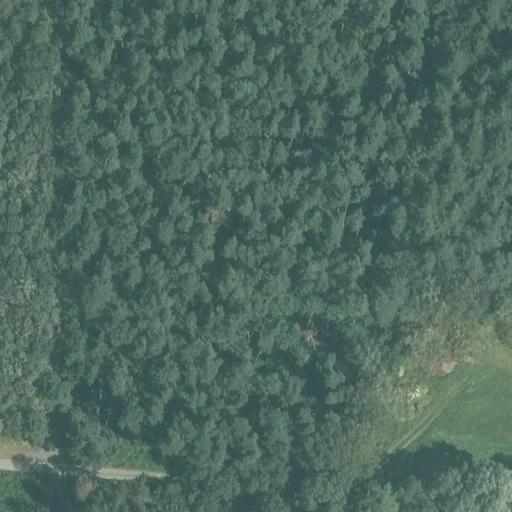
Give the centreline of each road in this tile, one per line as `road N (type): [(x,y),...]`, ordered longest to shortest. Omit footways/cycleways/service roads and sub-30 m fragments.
road 1 (track): [(52,476),(59,0)]
road 2 (unclassified): [(266,511),(129,481),(0,472)]
